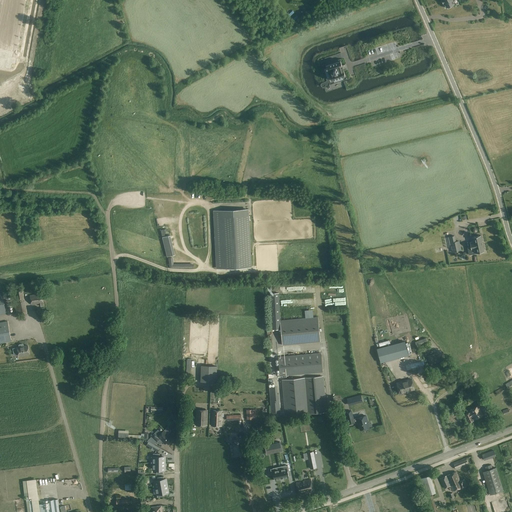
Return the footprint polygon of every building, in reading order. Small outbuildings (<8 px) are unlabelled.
[(441,0),(443,4),(444,4),(446,8),(448,7),(448,8),(453,6),(452,5),(454,4),(452,0),(441,0)] [(291,22),(297,17),(294,14),(290,9),(285,15),(291,22)] [(2,11),(1,17),(13,20),(14,14),(16,14),(16,11),(10,10),(9,13),(2,11)] [(1,17),(0,20),(0,23),(7,25),(7,28),(13,29),(14,26),(12,25),(13,20),(1,17)] [(0,32),(0,39),(9,41),(10,35),(12,35),(12,32),(6,31),(6,34),(0,32)] [(0,39),(0,45),(3,46),(3,49),(9,50),(10,47),(8,47),(9,41),(0,39)] [(333,80),(342,77),(345,76),(343,70),(344,69),(343,69),(344,68),(344,66),(343,67),(343,66),(342,67),(341,66),(342,66),(340,61),(326,65),(327,68),(327,70),(326,71),(328,76),(329,75),(330,78),(331,81),(333,80)] [(8,65),(6,75),(22,77),(23,73),(11,71),(12,66),(8,65)] [(0,95),(1,97),(0,97),(0,108),(1,107),(5,104),(6,105),(10,102),(7,98),(9,97),(7,94),(9,92),(7,89),(0,92),(0,95)] [(251,266),(250,248),(248,210),(213,212),(215,248),(216,268),(231,267),(251,266)] [(170,235),(162,237),(165,248),(167,257),(175,255),(173,248),(170,235)] [(476,253),(484,251),(481,235),(472,237),(473,242),(470,242),(471,247),(468,247),(469,254),(476,253)] [(452,250),(461,248),(459,241),(456,242),(455,236),(449,237),(452,250)] [(168,257),(167,268),(193,268),(193,265),(172,265),(173,258),(168,257)] [(17,302),(24,301),(23,289),(15,291),(17,302)] [(270,293),(272,329),(281,329),(280,320),(279,293),(270,293)] [(31,305),(43,303),(42,294),(30,296),(31,305)] [(24,301),(17,302),(14,302),(17,315),(27,313),(25,300),(24,301)] [(405,324),(403,317),(398,318),(398,314),(388,316),(390,323),(393,322),(394,327),(405,324)] [(318,317),(280,320),(281,329),(283,345),(320,342),(318,317)] [(8,321),(0,322),(0,343),(11,341),(8,321)] [(415,343),(416,348),(428,343),(426,339),(415,343)] [(404,341),(377,348),(381,362),(408,355),(404,341)] [(19,347),(13,348),(14,355),(19,354),(19,356),(29,354),(28,345),(24,346),(23,344),(19,344),(19,345),(19,347)] [(151,369),(153,353),(117,350),(116,360),(120,360),(120,362),(128,363),(127,367),(151,369)] [(279,364),(276,365),(277,369),(279,369),(280,376),(323,373),(321,353),(278,357),(279,364)] [(431,356),(428,356),(430,364),(440,362),(438,356),(432,358),(431,356)] [(251,362),(247,363),(247,358),(240,358),(241,381),(251,381),(251,362)] [(211,377),(211,382),(217,382),(217,366),(201,366),(201,376),(211,377)] [(500,374),(502,379),(511,374),(511,369),(500,374)] [(116,370),(115,380),(140,380),(140,376),(139,376),(139,370),(116,370)] [(305,378),(282,380),(285,414),(308,412),(326,410),(323,377),(305,378)] [(400,394),(406,392),(410,391),(415,390),(412,378),(397,382),(398,388),(397,388),(398,392),(399,392),(400,394)] [(269,386),(272,417),(280,417),(278,394),(277,394),(277,385),(274,385),(269,386)] [(503,387),(495,391),(497,395),(505,391),(503,387)] [(466,389),(460,392),(464,398),(469,395),(466,389)] [(483,393),(478,395),(482,403),(487,400),(483,393)] [(352,398),(353,404),(363,402),(361,395),(352,398)] [(471,412),(470,413),(465,415),(469,423),(474,421),(471,415),(472,415),(474,420),(483,416),(478,406),(470,410),(471,412)] [(196,410),(195,425),(207,425),(207,410),(196,410)] [(212,411),(212,425),(222,426),(222,411),(212,411)] [(353,418),(351,411),(346,413),(349,424),(354,423),(354,422),(357,422),(358,423),(360,430),(369,428),(368,427),(372,426),(371,422),(367,423),(365,415),(356,417),(353,418)] [(161,433),(158,430),(151,437),(157,442),(160,439),(165,444),(171,437),(164,431),(161,433)] [(160,448),(148,441),(146,445),(158,452),(160,448)] [(273,443),(265,445),(266,451),(275,449),(273,443)] [(310,469),(317,468),(313,451),(307,453),(308,459),(310,469)] [(494,451),(481,455),(483,460),(496,456),(494,451)] [(153,457),(151,457),(151,463),(165,463),(165,460),(164,460),(164,457),(160,457),(160,454),(153,454),(153,457)] [(466,458),(453,463),(457,470),(469,465),(466,458)] [(165,463),(151,463),(151,464),(152,464),(152,466),(153,466),(153,470),(156,470),(156,474),(163,474),(163,470),(165,470),(165,469),(164,469),(164,466),(165,466),(165,463)] [(286,465),(279,467),(282,479),(289,478),(287,471),(289,471),(288,465),(286,466),(286,465)] [(486,471),(482,472),(490,495),(503,491),(496,467),(493,469),(492,465),(485,467),(486,471)] [(273,468),(271,469),(272,474),(273,474),(275,480),(282,479),(279,467),(273,468)] [(456,472),(440,479),(444,488),(450,486),(452,492),(467,486),(465,480),(460,481),(456,472)] [(421,477),(425,494),(433,492),(428,474),(421,477)] [(155,485),(155,488),(167,486),(167,483),(166,483),(165,480),(164,480),(164,479),(164,476),(157,477),(158,481),(155,482),(155,485)] [(310,480),(304,481),(306,493),(313,492),(310,480)] [(306,493),(304,481),(296,483),(299,495),(306,493)] [(167,486),(155,488),(157,494),(157,497),(164,496),(163,493),(168,492),(167,489),(168,489),(167,486)] [(437,511),(432,495),(426,498),(430,509),(428,510),(428,511),(437,511)] [(40,511),(39,505),(39,504),(39,499),(38,499),(31,500),(33,511),(40,511)] [(45,511),(59,511),(58,499),(57,499),(48,501),(44,501),(44,504),(45,511)]
